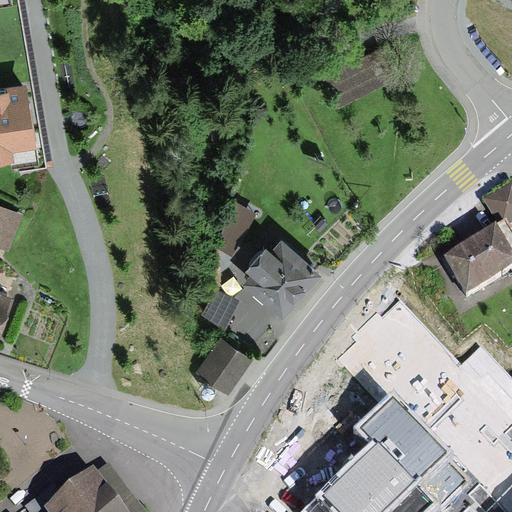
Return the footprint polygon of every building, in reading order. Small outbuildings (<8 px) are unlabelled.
[(377,45),(321,75),(335,100),(391,70),(377,45)] [(0,148),(33,144),(22,79),(0,82),(0,148)] [(511,183),(510,181),(480,199),(496,228),(445,258),(466,294),(511,267),(511,238),(503,223),(511,218),(511,183)] [(0,261),(17,212),(0,205),(0,316),(11,286),(0,281),(0,261)] [(280,230),(240,275),(281,310),(320,265),(280,230)] [(248,356),(219,337),(197,369),(226,388),(248,356)] [(459,511),(366,410),(269,500),(280,511),(363,511),(376,501),(385,511),(459,511)] [(123,511),(92,471),(43,509),(45,511),(123,511)]
